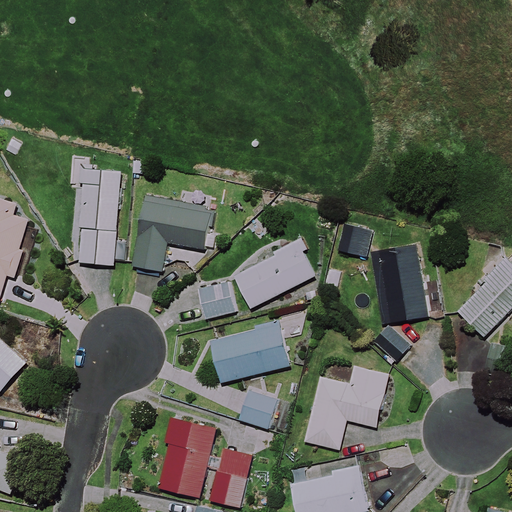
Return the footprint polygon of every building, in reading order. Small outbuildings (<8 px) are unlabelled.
[(121,172),(84,171),(80,265),(118,267),(121,172)] [(212,209),(147,199),(136,268),(164,272),(169,244),(206,250),(212,209)] [(8,276),(18,278),(25,251),(22,251),(29,221),(15,217),(18,205),(0,200),(0,303),(1,304),(8,276)] [(367,231),(345,227),(341,253),(363,256),(367,231)] [(319,277),(302,242),(276,255),(277,258),(237,278),(252,309),(319,277)] [(428,317),(418,248),(375,255),(385,324),(428,317)] [(511,311),(511,262),(508,258),(481,286),(484,289),(460,312),(486,338),(511,311)] [(352,275),(331,271),(327,290),(348,294),(352,275)] [(237,312),(228,281),(198,290),(207,321),(237,312)] [(289,367),(278,322),(257,327),(258,332),(213,344),(223,384),(289,367)] [(29,364),(0,337),(0,391),(3,393),(29,364)] [(391,375),(357,367),(352,385),(321,378),(306,442),(341,451),(348,421),(378,428),(391,375)] [(278,400),(249,391),(240,421),(269,430),(278,400)] [(217,431),(172,420),(166,443),(172,444),(162,489),(201,498),(217,431)] [(0,487),(17,494),(30,459),(0,447),(0,487)] [(367,511),(359,467),(322,474),(321,466),(307,469),(289,473),(296,511),(367,511)] [(241,508),(248,480),(213,472),(206,500),(241,508)]
